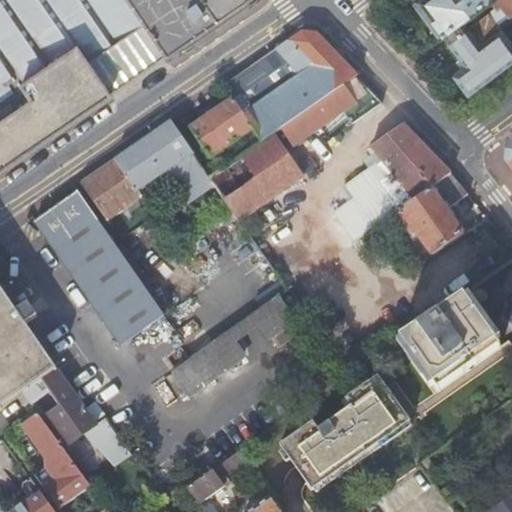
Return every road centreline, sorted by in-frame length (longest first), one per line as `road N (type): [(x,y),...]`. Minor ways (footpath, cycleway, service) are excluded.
road 1 (tertiary): [(293,0),(0,201)]
road 2 (tertiary): [(460,148),(342,21)]
